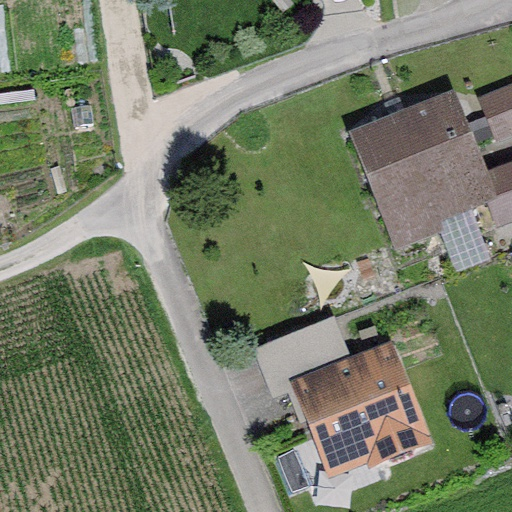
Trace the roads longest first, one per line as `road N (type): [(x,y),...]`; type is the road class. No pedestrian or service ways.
road 1 (residential): [(145,208),(166,152),(239,97),(511,1)]
road 2 (unclassified): [(261,511),(145,208)]
road 3 (unclassified): [(0,264),(145,208)]
